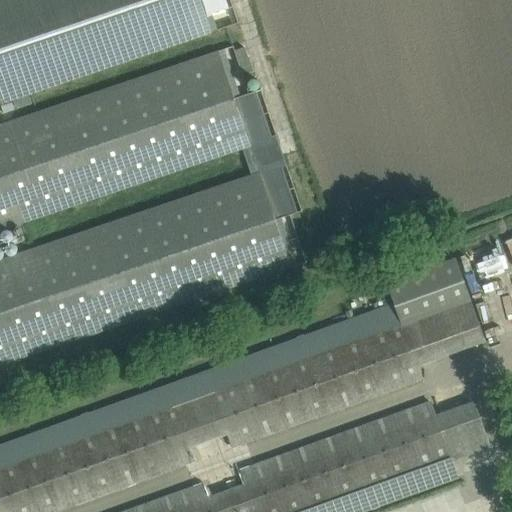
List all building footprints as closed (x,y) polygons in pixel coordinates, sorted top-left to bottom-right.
[(0,0),(0,104),(212,33),(207,16),(233,7),(230,0),(0,0)] [(233,46),(0,124),(0,231),(243,149),(227,101),(249,93),(233,46)] [(0,365),(306,262),(290,214),(302,210),(261,89),(249,93),(227,101),(243,149),(252,174),(0,259),(0,365)] [(0,511),(56,511),(197,462),(191,447),(228,434),(233,448),(424,380),(419,365),(486,341),(455,257),(386,282),(393,302),(0,443),(0,511)] [(306,511),(491,445),(474,400),(436,413),(431,400),(241,469),(246,483),(208,497),(203,483),(121,511),(306,511)]
